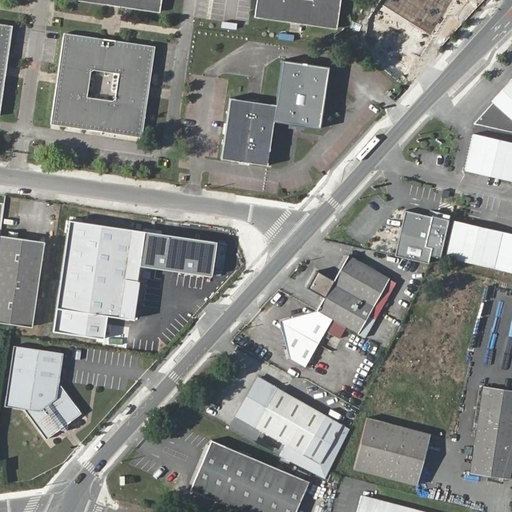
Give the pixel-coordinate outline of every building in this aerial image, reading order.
[(97,0),(162,10),(163,0),(97,0)] [(257,0),(255,17),(336,29),(340,0),(257,0)] [(425,13),(455,8),(453,0),(390,0),(378,22),(411,40),(425,13)] [(0,20),(0,113),(14,22),(0,20)] [(66,30),(52,121),(143,136),(157,44),(66,30)] [(327,68),(281,62),(275,105),(273,122),(318,129),(327,68)] [(511,83),(492,105),(474,125),(511,134),(511,83)] [(220,159),(266,166),(273,122),(275,105),(229,98),(220,159)] [(511,144),(473,136),(465,172),(511,183),(511,144)] [(406,210),(395,256),(429,264),(432,248),(426,247),(432,216),(406,210)] [(70,307),(83,220),(72,218),(59,305),(55,329),(67,332),(70,307)] [(147,230),(83,220),(70,307),(67,332),(107,338),(111,314),(134,317),(147,230)] [(444,259),(511,274),(511,236),(453,223),(444,259)] [(0,233),(0,318),(33,323),(45,240),(16,236),(9,234),(0,233)] [(333,320),(359,334),(390,279),(349,255),(334,281),(317,272),(308,289),(326,299),(318,311),(333,320)] [(333,320),(318,311),(280,321),(290,359),(305,368),(333,320)] [(14,343),(6,406),(26,410),(49,438),(62,428),(70,429),(71,421),(84,411),(61,381),(66,352),(14,343)] [(238,418),(319,465),(341,428),(260,379),(238,418)] [(511,389),(487,385),(474,471),(511,477),(511,389)] [(369,416),(356,468),(418,483),(431,432),(369,416)] [(210,464),(196,493),(236,511),(298,511),(310,488),(210,440),(201,460),(210,464)] [(423,511),(358,496),(354,511),(423,511)]
